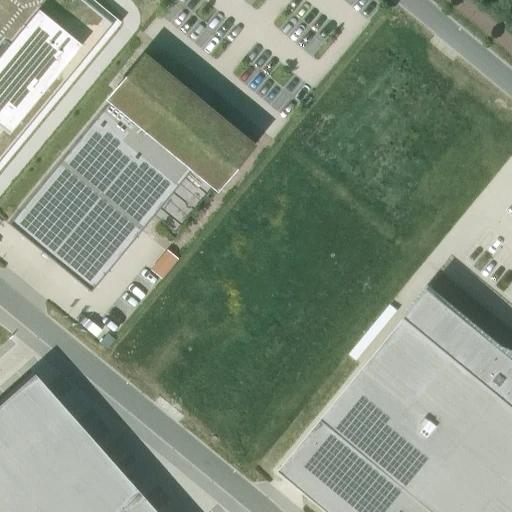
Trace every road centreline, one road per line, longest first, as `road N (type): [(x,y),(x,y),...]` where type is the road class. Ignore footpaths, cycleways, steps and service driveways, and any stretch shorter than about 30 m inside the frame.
road 1 (unclassified): [(0,292),(266,511)]
road 2 (unclassified): [(408,0),(511,84)]
